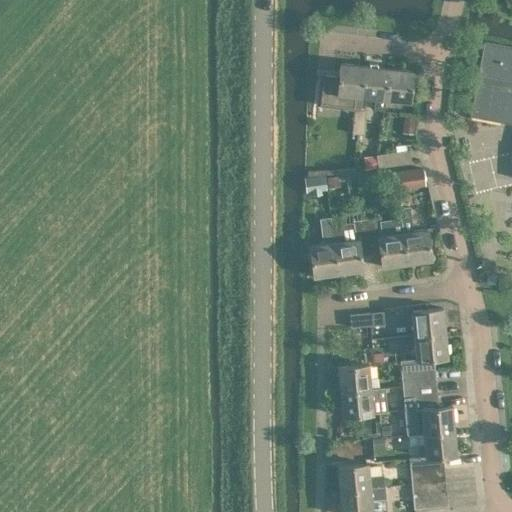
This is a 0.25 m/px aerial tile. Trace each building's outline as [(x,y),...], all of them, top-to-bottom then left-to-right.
[(483,42),(481,51),(478,71),(469,113),(511,120),(511,45),(484,40),(485,38),(484,38),(483,40),(483,42)] [(481,51),(483,42),(467,39),(465,48),(481,51)] [(352,130),(363,131),(365,106),(360,105),(361,93),(364,62),(340,60),(338,74),(320,73),(317,102),(354,106),(352,130)] [(361,93),(385,95),(388,65),(364,62),(361,93)] [(385,95),(410,98),(413,67),(388,65),(385,95)] [(375,151),(377,163),(411,159),(409,147),(375,151)] [(363,155),(365,164),(376,163),(375,153),(363,155)] [(393,170),(395,188),(424,184),(422,166),(393,170)] [(304,176),(306,190),(326,187),(324,174),(304,176)] [(399,204),(401,216),(410,215),(408,203),(399,204)] [(308,242),(313,273),(338,269),(331,223),(330,214),(318,216),(321,240),(308,242)] [(365,216),(371,252),(380,250),(382,263),(407,260),(402,228),(401,228),(399,215),(378,218),(378,214),(365,216)] [(359,253),(371,252),(365,216),(351,218),(351,219),(331,223),(338,269),(361,266),(359,253)] [(402,228),(407,260),(430,256),(425,225),(402,228)] [(480,268),(492,269),(493,257),(481,256),(480,268)] [(410,307),(413,332),(444,329),(442,304),(410,307)] [(348,311),(349,323),(383,320),(382,309),(348,311)] [(400,370),(435,366),(433,354),(447,353),(444,329),(413,332),(415,355),(398,357),(399,361),(400,370)] [(336,363),(339,388),(370,385),(369,364),(368,360),(336,363)] [(370,385),(373,409),(385,408),(385,385),(401,383),(401,382),(400,370),(399,361),(369,364),(370,385)] [(436,379),(435,366),(400,370),(401,382),(436,379)] [(472,378),(471,368),(451,369),(452,379),(472,378)] [(401,382),(401,383),(402,395),(437,391),(436,379),(401,382)] [(339,388),(341,412),(373,409),(370,385),(339,388)] [(422,430),(453,428),(451,402),(438,403),(437,391),(402,395),(406,433),(422,431),(422,430)] [(408,454),(409,468),(443,465),(441,453),(456,451),(453,428),(422,430),(422,431),(424,453),(408,454)] [(335,463),(337,488),(383,484),(382,471),(380,472),(379,464),(367,464),(367,460),(335,463)] [(409,468),(410,481),(444,478),(443,465),(409,468)] [(410,481),(411,492),(445,489),(444,478),(410,481)] [(337,488),(339,511),(371,509),(369,486),(383,484),(337,488)] [(411,492),(412,504),(446,501),(445,489),(411,492)]
